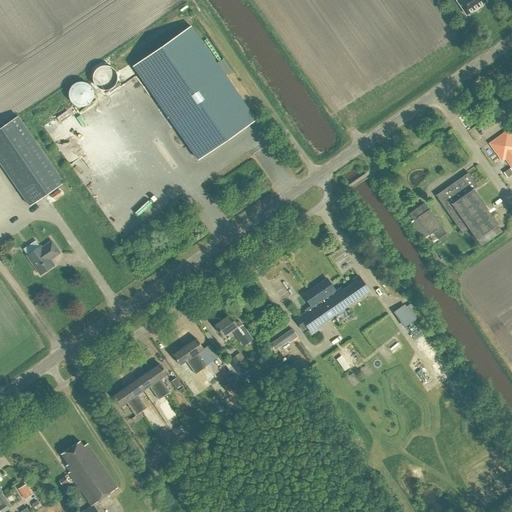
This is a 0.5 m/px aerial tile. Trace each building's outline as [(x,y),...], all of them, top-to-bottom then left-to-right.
[(457,0),(456,1),(466,16),(486,2),(484,0),(457,0)] [(132,65),(195,156),(252,116),(190,25),(132,65)] [(63,183),(17,116),(0,127),(0,163),(29,206),(63,183)] [(505,159),(511,168),(511,138),(507,131),(489,144),(502,161),(505,159)] [(462,233),(468,229),(476,239),(497,225),(473,190),(477,187),(467,173),(435,195),(462,233)] [(413,220),(417,218),(429,235),(433,232),(438,239),(446,233),(441,226),(440,227),(424,203),(409,214),(413,220)] [(26,255),(40,275),(54,265),(50,260),(60,253),(51,241),(42,248),(40,246),(26,255)] [(368,269),(373,265),(362,251),(358,254),(368,269)] [(307,327),(312,334),(318,329),(317,327),(329,319),(328,318),(333,315),(334,315),(346,307),(346,306),(351,303),(363,295),(363,294),(368,291),(369,291),(358,276),(352,280),(354,282),(342,290),(341,288),(335,291),(326,279),(303,295),(310,306),(304,310),(306,312),(295,319),(302,330),(307,327)] [(223,336),(235,328),(240,336),(246,332),(239,321),(235,324),(229,316),(216,325),(223,336)] [(283,334),(284,335),(270,344),(275,351),(289,342),(289,343),(297,337),(292,329),(283,334)] [(252,340),(246,332),(240,336),(237,332),(235,334),(243,346),(252,340)] [(184,347),(200,370),(205,367),(196,353),(203,349),(196,339),(189,344),(185,347),(184,346),(184,347)] [(173,355),(180,365),(185,361),(194,374),(200,370),(184,347),(180,350),(173,355)] [(244,372),(234,357),(227,363),(237,377),(244,372)] [(267,360),(261,364),(266,371),(272,367),(267,360)] [(148,372),(164,395),(169,392),(160,379),(166,374),(160,364),(152,369),(152,370),(148,372)] [(136,380),(143,390),(149,386),(158,399),(164,395),(148,372),(147,372),(148,373),(144,376),(144,375),(136,380)] [(185,386),(192,380),(185,372),(178,378),(185,386)] [(232,376),(222,383),(232,397),(242,390),(232,376)] [(175,378),(170,381),(176,390),(181,387),(175,378)] [(124,388),(125,389),(141,412),(142,411),(145,409),(136,395),(143,390),(136,380),(129,385),(129,386),(125,388),(124,388)] [(113,396),(120,406),(125,403),(135,416),(141,412),(125,389),(121,392),(121,391),(113,396)] [(199,397),(195,400),(200,409),(205,406),(199,397)] [(154,429),(159,438),(167,433),(162,424),(154,429)] [(117,488),(87,444),(83,446),(80,441),(61,454),(68,464),(66,466),(70,472),(68,473),(90,506),(80,511),(98,511),(93,504),(117,488)] [(58,481),(62,487),(69,483),(64,476),(58,481)] [(0,511),(3,511),(11,507),(0,490),(0,511)]
